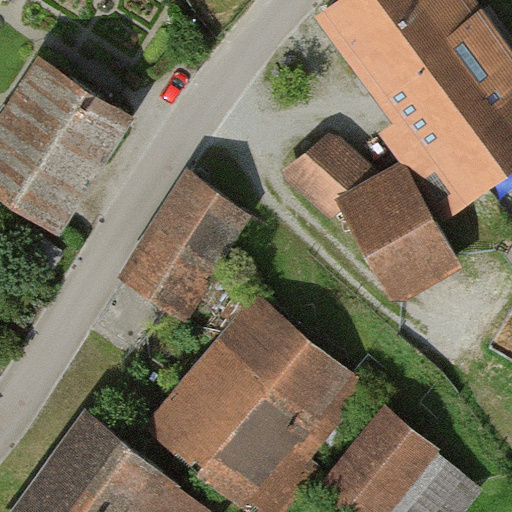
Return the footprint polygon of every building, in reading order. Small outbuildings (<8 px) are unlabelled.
[(335,129),(282,175),(336,226),(348,216),(401,307),(470,271),(442,218),(511,172),(511,47),(476,0),(349,0),(322,22),(397,126),(382,135),(403,164),(382,174),(335,129)] [(141,123),(45,60),(0,128),(0,192),(67,236),(141,123)] [(252,511),(285,511),(385,401),(219,271),(254,220),(191,173),(120,274),(215,346),(151,421),(252,511)] [(394,511),(444,452),(389,408),(323,489),(352,511),(394,511)] [(213,511),(86,412),(6,511),(213,511)]
